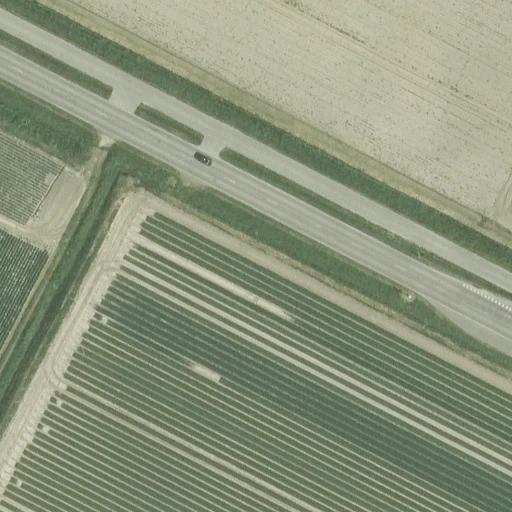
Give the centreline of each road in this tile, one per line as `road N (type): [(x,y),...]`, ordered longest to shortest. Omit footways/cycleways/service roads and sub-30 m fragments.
road 1 (unclassified): [(511,283),(0,18)]
road 2 (tertiary): [(511,327),(0,62)]
